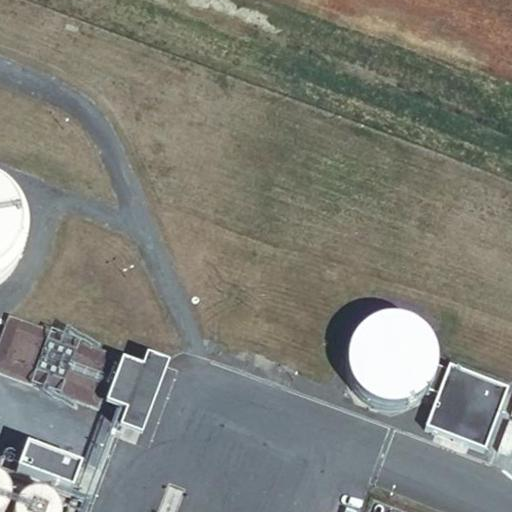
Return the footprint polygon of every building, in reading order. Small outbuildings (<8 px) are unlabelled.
[(0,262),(1,262),(13,250),(20,234),(21,219),(18,204),(11,191),(0,180),(0,262)] [(398,397),(412,394),(424,386),(433,375),(437,362),(438,348),(433,335),(425,324),(413,316),(400,312),(386,313),(373,319),(362,328),(355,340),(352,354),(355,368),(361,380),(371,390),(384,396),(398,397)] [(169,359),(146,350),(141,363),(123,356),(106,400),(125,408),(119,424),(141,433),(169,359)] [(510,389),(448,366),(425,427),(487,450),(510,389)] [(79,460),(27,441),(18,465),(71,484),(79,460)] [(274,511),(356,511),(364,491),(290,465),(273,511),(274,511)] [(0,505),(2,504),(7,499),(9,493),(9,486),(7,480),(4,475),(0,471),(0,505)] [(57,511),(58,511),(58,505),(56,499),(52,494),(47,490),(41,488),(35,488),(28,490),(23,494),(19,500),(17,506),(17,511),(57,511)]
